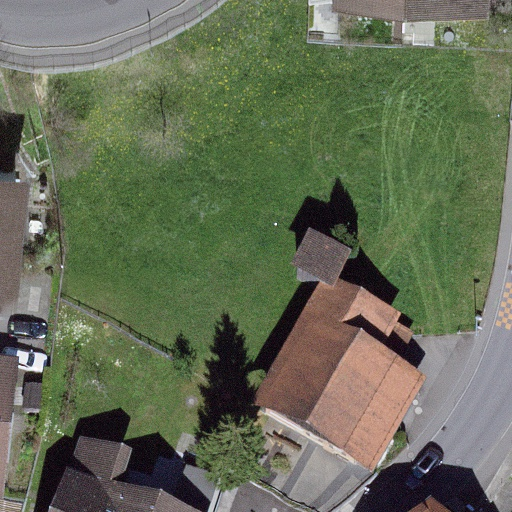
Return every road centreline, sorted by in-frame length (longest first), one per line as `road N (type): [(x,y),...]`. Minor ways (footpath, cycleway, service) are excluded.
road 1 (residential): [(394,511),(471,436),(511,355)]
road 2 (residential): [(119,0),(29,17),(0,10)]
